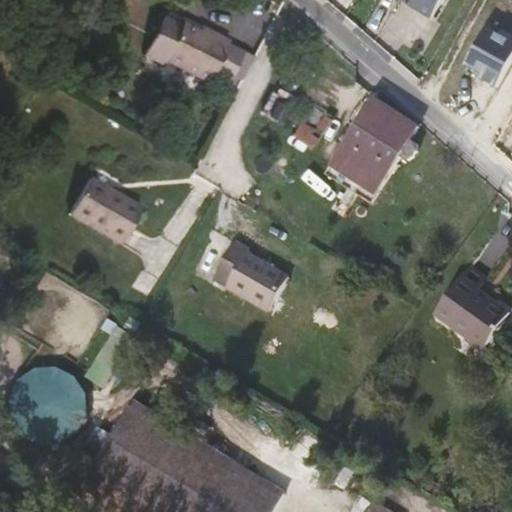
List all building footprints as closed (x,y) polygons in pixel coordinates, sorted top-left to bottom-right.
[(397,0),(412,9),(416,0),(397,0)] [(459,0),(416,0),(412,9),(409,14),(441,33),(459,0)] [(212,93),(214,91),(234,58),(236,56),(196,32),(195,34),(177,23),(159,53),(177,63),(173,69),(212,93)] [(511,72),(511,48),(489,36),(469,73),(486,83),(484,88),(499,96),(511,72)] [(229,99),(249,66),(234,58),(214,91),(229,99)] [(427,138),(386,114),(381,123),(374,119),(338,177),(386,203),(427,138)] [(117,254),(138,219),(85,188),(64,221),(117,254)] [(221,274),(233,282),(229,291),(273,317),(291,286),(247,259),(250,252),(239,245),(221,274)] [(456,260),(450,270),(469,281),(474,271),(456,260)] [(479,341),(503,301),(469,281),(450,270),(426,311),(479,341)] [(118,389),(143,345),(127,335),(101,378),(118,389)] [(29,363),(16,401),(29,406),(22,425),(75,444),(96,387),(29,363)] [(113,395),(118,389),(101,378),(96,386),(113,395)] [(140,411),(132,427),(277,511),(283,511),(291,498),(140,411)] [(277,511),(132,427),(119,450),(108,469),(103,478),(92,498),(114,511),(277,511)]
